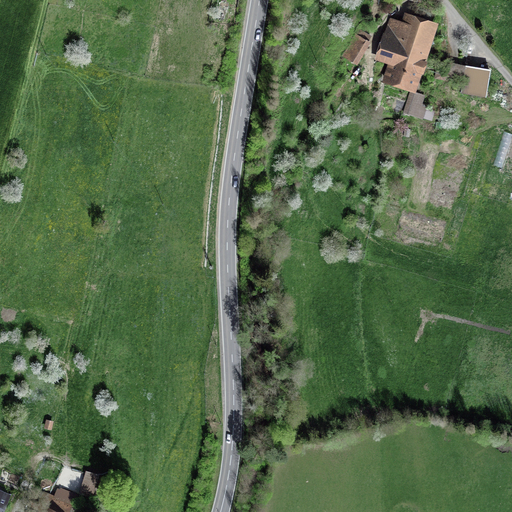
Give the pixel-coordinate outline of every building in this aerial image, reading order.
[(410,19),(408,25),(390,19),(380,48),(387,51),(384,60),(395,63),(389,80),(411,87),(431,25),(410,19)] [(358,29),(343,53),(354,60),(369,36),(358,29)] [(438,66),(434,79),(442,81),(447,69),(438,66)] [(461,93),(486,97),(490,72),(465,68),(461,93)] [(421,104),(424,96),(410,91),(404,112),(422,117),(426,105),(421,104)] [(502,166),(511,134),(511,133),(505,131),(494,164),(502,166)] [(79,497),(93,502),(100,478),(86,474),(79,497)] [(72,511),(78,499),(58,490),(54,498),(49,496),(50,494),(44,492),(35,511),(72,511)] [(0,511),(1,511),(9,495),(0,491),(0,511)]
